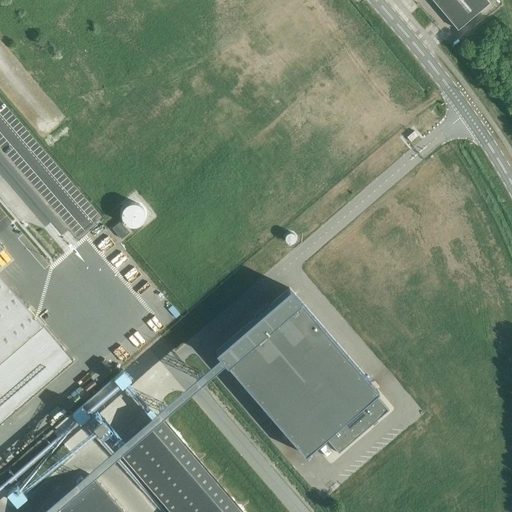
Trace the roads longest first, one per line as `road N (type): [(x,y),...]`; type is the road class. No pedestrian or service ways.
road 1 (tertiary): [(511,184),(376,0)]
road 2 (unclassified): [(299,511),(160,349)]
road 3 (unknown): [(186,379),(146,396),(88,454)]
